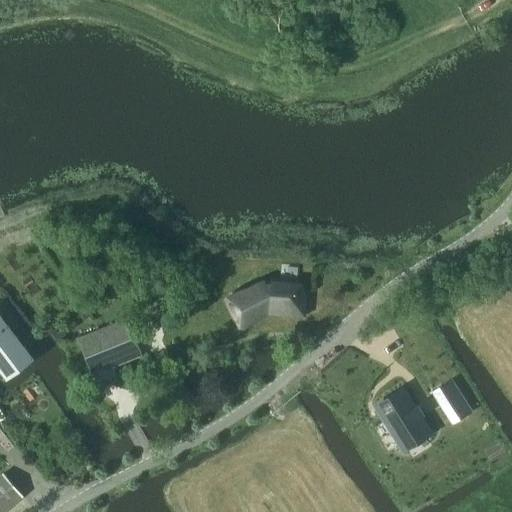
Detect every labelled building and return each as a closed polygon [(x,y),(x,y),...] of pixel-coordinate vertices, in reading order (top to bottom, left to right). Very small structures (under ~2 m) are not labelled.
[(227,298),(239,323),(265,310),(266,310),(266,312),(302,315),(303,296),(298,295),(299,284),(264,282),(263,281),(227,298)] [(108,326),(76,339),(91,375),(122,362),(115,345),(134,338),(126,319),(108,326)] [(0,362),(5,368),(24,353),(0,322),(0,362)] [(449,381),(433,392),(444,411),(461,400),(449,381)] [(33,384),(24,392),(29,399),(39,391),(33,384)] [(401,388),(373,405),(400,449),(428,432),(419,417),(421,416),(415,405),(412,407),(401,388)] [(2,469),(0,470),(0,509),(21,491),(2,469)]
